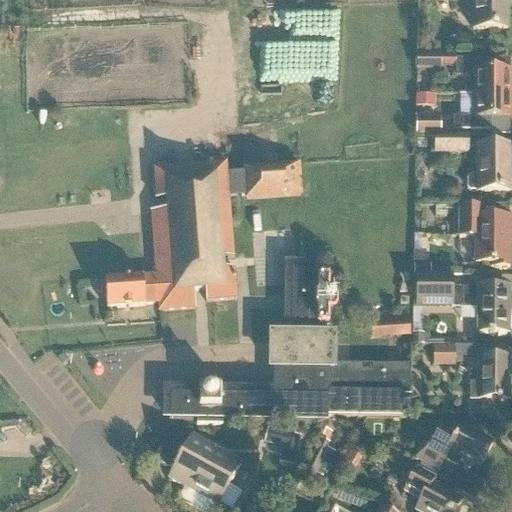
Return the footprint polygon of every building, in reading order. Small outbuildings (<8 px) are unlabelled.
[(506,2),(509,2),(508,0),(467,0),(468,2),(472,2),(473,32),(507,32),(506,2)] [(452,41),(449,41),(449,53),(458,52),(459,41),(452,41)] [(454,68),(454,56),(416,55),(416,72),(440,73),(441,67),(454,68)] [(455,62),(455,79),(464,79),(464,95),(474,95),(474,96),(510,97),(510,74),(490,74),(490,62),(460,61),(455,62)] [(453,120),(453,133),(460,133),(490,133),(490,120),(509,120),(510,97),(474,96),(474,120),(460,120),(453,120)] [(435,98),(415,97),(414,109),(435,110),(435,98)] [(440,138),(440,122),(416,122),(416,138),(440,138)] [(467,156),(467,140),(435,140),(434,156),(467,156)] [(509,194),(509,149),(477,149),(477,179),(470,179),(467,181),(467,191),(469,193),(477,193),(477,194),(509,194)] [(169,155),(155,157),(157,168),(170,166),(169,155)] [(142,279),(142,280),(104,283),(106,311),(144,308),(144,307),(157,306),(158,314),(195,311),(193,294),(205,293),(205,305),(236,302),(234,271),(222,272),(221,261),(233,260),(228,200),(245,198),(246,202),(301,198),(298,167),(226,172),(226,165),(153,171),(156,202),(167,201),(168,212),(150,213),(155,278),(142,279)] [(446,209),(435,209),(435,219),(446,219),(446,209)] [(509,266),(509,220),(481,220),(481,210),(459,210),(459,240),(475,240),(475,266),(509,266)] [(413,266),(424,266),(424,253),(412,253),(413,266)] [(463,290),(451,290),(451,279),(430,279),(430,267),(413,267),(413,279),(417,279),(418,307),(441,307),(463,307),(463,309),(478,309),(477,335),(508,335),(509,289),(479,289),(479,290),(463,290)] [(409,398),(409,369),(332,367),(333,340),(314,339),(314,328),(316,328),(316,330),(329,330),(329,315),(334,315),(337,311),(337,299),(335,294),(329,294),(329,279),(317,279),(317,282),(315,282),(315,272),(291,271),(289,339),(271,338),(270,370),(274,370),(273,398),(221,397),(221,387),(196,387),(196,396),(168,396),(168,422),(196,423),(196,428),(221,428),(221,423),(326,425),(326,420),(400,421),(401,398),(409,398)] [(408,318),(368,320),(370,341),(409,338),(408,318)] [(423,348),(423,336),(411,336),(411,347),(423,348)] [(454,348),(454,349),(432,349),(432,369),(454,369),(454,360),(478,360),(478,348),(454,348)] [(479,360),(479,385),(468,385),(468,402),(479,402),(479,403),(508,403),(508,360),(479,360)] [(15,431),(25,440),(31,434),(21,423),(0,425),(0,427),(1,432),(15,431)] [(492,446),(460,429),(455,439),(439,430),(429,450),(422,446),(414,462),(437,474),(444,463),(456,469),(460,463),(478,472),(492,446)] [(299,438),(292,436),(268,430),(265,445),(283,450),(280,465),(291,468),(299,438)] [(321,441),(328,445),(333,436),(326,432),(321,441)] [(162,449),(157,458),(159,463),(174,472),(169,482),(184,490),(180,497),(182,502),(199,511),(215,511),(217,509),(218,509),(220,507),(228,511),(231,511),(241,496),(229,490),(242,467),(192,440),(183,456),(167,448),(162,449)] [(317,446),(298,484),(310,489),(316,476),(322,479),(328,469),(322,465),(328,452),(317,446)] [(397,467),(406,472),(411,462),(402,457),(397,467)] [(419,466),(416,471),(433,480),(436,475),(419,466)] [(406,486),(401,494),(418,503),(412,511),(457,511),(462,503),(430,486),(433,480),(416,471),(414,470),(406,486)]
